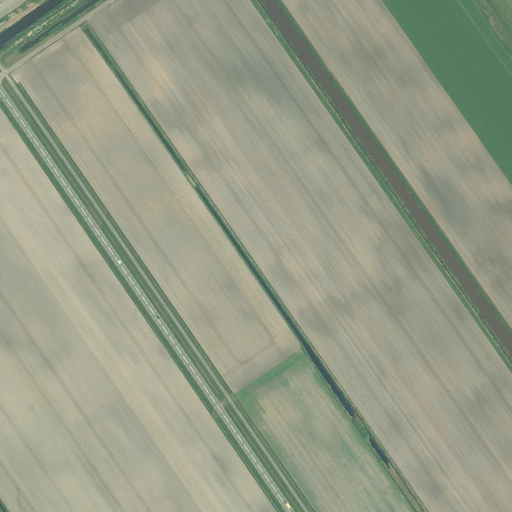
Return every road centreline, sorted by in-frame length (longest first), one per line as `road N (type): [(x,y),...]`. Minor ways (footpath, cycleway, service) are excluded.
road 1 (primary): [(290,511),(0,90)]
road 2 (track): [(253,0),(511,371)]
